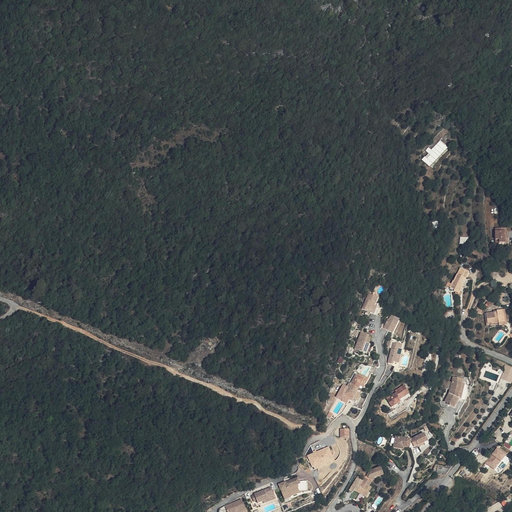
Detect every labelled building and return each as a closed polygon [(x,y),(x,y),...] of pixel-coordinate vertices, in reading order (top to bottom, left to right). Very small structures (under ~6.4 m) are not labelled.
[(430,161),(446,146),(441,141),(432,150),(423,158),(425,161),(428,159),(430,161)] [(423,158),(432,150),(431,149),(421,159),(428,166),(447,147),(446,146),(430,161),(428,159),(425,161),(423,158)] [(508,227),(495,228),(495,239),(508,239),(508,227)] [(458,271),(453,277),(456,280),(461,284),(466,278),(458,271)] [(451,291),(455,296),(458,291),(456,289),(461,284),(456,280),(452,285),(451,291)] [(448,293),(450,290),(447,288),(443,285),(441,288),(448,293)] [(371,298),(373,293),(363,288),(357,305),(365,308),(370,298),(371,298)] [(506,321),(505,311),(497,313),(498,315),(488,317),(489,324),(494,324),(494,325),(506,323),(505,322),(506,321)] [(396,316),(389,313),(387,317),(385,320),(383,319),(380,326),(384,329),(388,321),(392,324),(396,316)] [(367,333),(358,330),(352,347),(361,350),(364,341),(367,333)] [(370,334),(367,333),(364,341),(361,350),(365,352),(369,343),(367,342),(370,334)] [(397,363),(400,358),(397,357),(399,352),(400,347),(403,348),(404,344),(394,341),(388,362),(393,364),(394,362),(397,363)] [(511,367),(507,365),(502,379),(511,382),(511,367)] [(364,379),(350,371),(344,383),(348,385),(352,377),(359,381),(357,385),(360,386),(364,379)] [(466,379),(453,376),(449,396),(446,401),(448,402),(447,404),(453,408),(459,399),(456,398),(460,391),(462,382),(465,383),(466,379)] [(359,381),(352,377),(348,385),(344,383),(342,388),(345,390),(342,395),(350,399),(352,394),(355,389),(357,385),(359,381)] [(401,392),(395,383),(388,388),(389,390),(378,397),(384,405),(393,400),(392,398),(401,392)] [(345,390),(342,388),(338,396),(351,403),(355,396),(352,394),(350,399),(342,395),(345,390)] [(392,398),(393,400),(403,394),(401,392),(392,398)] [(341,429),(341,437),(350,437),(350,429),(341,429)] [(410,444),(417,441),(416,433),(407,436),(410,443),(410,444)] [(389,436),(386,435),(384,447),(396,450),(397,446),(388,444),(389,436)] [(402,439),(389,436),(388,444),(397,446),(402,447),(403,446),(404,439),(402,439)] [(312,446),(308,453),(313,467),(314,466),(323,463),(324,466),(335,462),(329,447),(318,452),(317,451),(314,452),(312,446)] [(495,470),(507,455),(498,448),(486,463),(495,470)] [(386,468),(373,467),(372,471),(369,475),(374,478),(375,476),(385,477),(386,468)] [(350,491),(353,493),(354,490),(363,495),(366,490),(369,492),(372,486),(370,485),(373,480),(366,476),(364,479),(358,476),(350,491)] [(285,482),(279,484),(284,496),(290,493),(291,496),(301,492),(301,491),(299,487),(299,485),(301,483),(300,481),(298,477),(291,480),(292,482),(286,484),(285,482)] [(307,481),(300,481),(301,483),(299,485),(299,487),(301,491),(309,490),(308,482),(307,481)] [(274,493),(272,488),(255,494),(256,497),(252,499),(253,502),(258,500),(259,503),(264,501),(269,499),(267,496),(274,493)] [(276,498),(274,493),(267,496),(269,499),(264,501),(265,503),(276,498)] [(236,511),(246,508),(242,499),(223,506),(224,511),(229,511),(228,509),(231,508),(233,511),(232,511),(236,511)]
